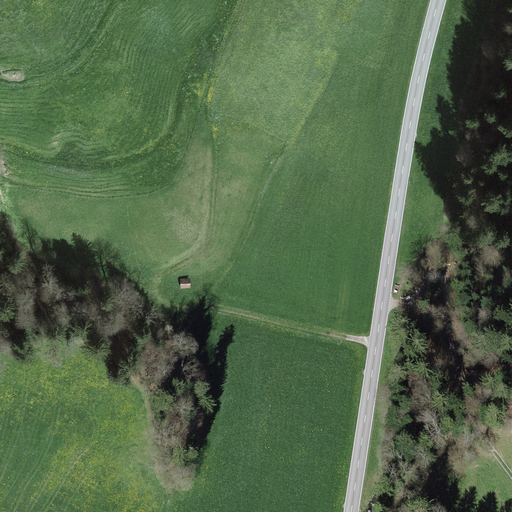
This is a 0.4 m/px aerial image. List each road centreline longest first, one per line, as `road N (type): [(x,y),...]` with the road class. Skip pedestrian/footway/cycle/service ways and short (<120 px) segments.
road 1 (track): [(0,144),(68,161),(136,156),(173,124),(187,73),(204,62),(213,153),(207,228),(195,253),(160,279),(160,296),(376,343)]
road 2 (secondary): [(438,0),(410,121),(351,511)]
road 3 (track): [(382,302),(414,298),(433,273),(442,274),(461,396),(511,476)]
road 4 (track): [(0,76),(30,76),(73,61),(118,0)]
